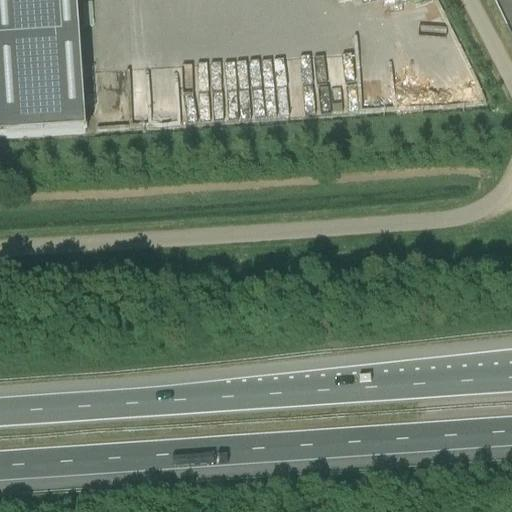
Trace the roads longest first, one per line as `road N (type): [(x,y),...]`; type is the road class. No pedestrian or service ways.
road 1 (unclassified): [(0,248),(476,222),(511,191)]
road 2 (motorway): [(511,376),(0,413)]
road 3 (motorway): [(0,464),(511,429)]
